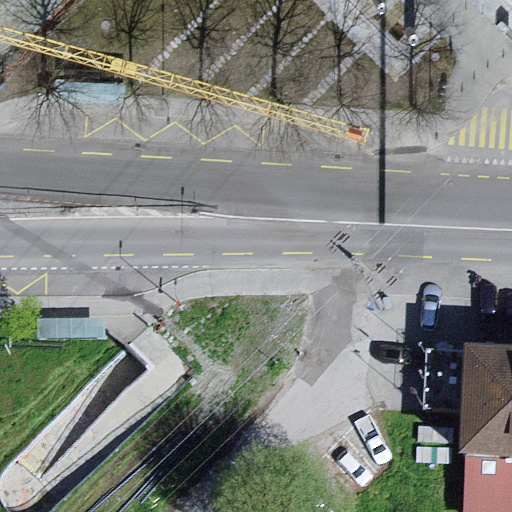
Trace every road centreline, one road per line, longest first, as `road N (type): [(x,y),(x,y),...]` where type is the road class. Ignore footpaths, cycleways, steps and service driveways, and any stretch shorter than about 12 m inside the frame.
road 1 (motorway): [(0,381),(354,0)]
road 2 (unclassified): [(298,217),(118,180),(0,169)]
road 3 (unclassified): [(0,241),(298,217)]
road 4 (unclassified): [(298,217),(511,226)]
road 5 (motorway): [(118,0),(0,124)]
